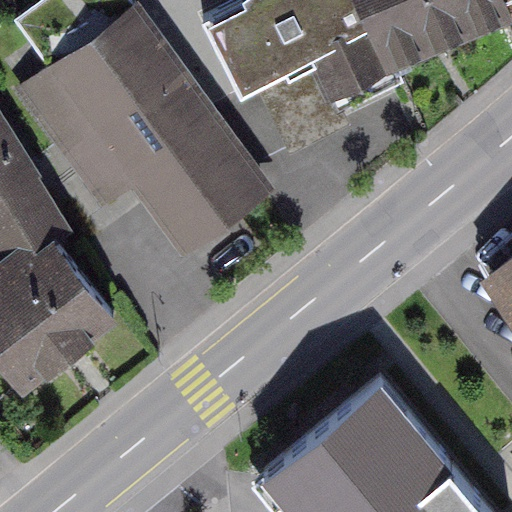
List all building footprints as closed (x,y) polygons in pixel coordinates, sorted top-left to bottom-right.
[(268,183),(135,0),(39,0),(18,16),(53,64),(23,85),(108,203),(144,177),(189,238),(268,183)] [(239,0),(207,16),(244,91),(317,54),(341,109),(403,80),(394,57),(365,0),(239,0)] [(511,0),(365,0),(394,57),(511,10),(511,0)] [(64,229),(0,124),(0,234),(19,264),(57,235),(64,229)] [(57,235),(0,279),(0,351),(26,385),(118,313),(57,235)] [(511,254),(492,271),(511,300),(511,254)] [(496,511),(385,375),(266,472),(298,511),(496,511)]
